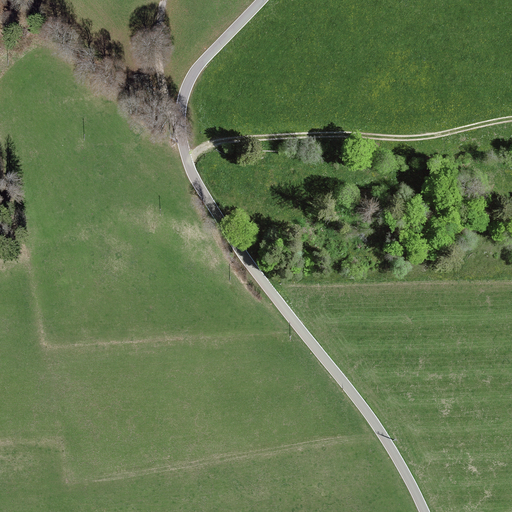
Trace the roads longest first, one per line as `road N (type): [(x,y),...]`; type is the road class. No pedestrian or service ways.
road 1 (unclassified): [(424,511),(379,430),(239,249),(186,159),(179,124),(186,87),(261,0)]
road 2 (track): [(511,118),(406,138),(240,137),(186,159)]
road 3 (track): [(90,484),(379,430)]
road 4 (track): [(179,124),(158,61),(164,0)]
